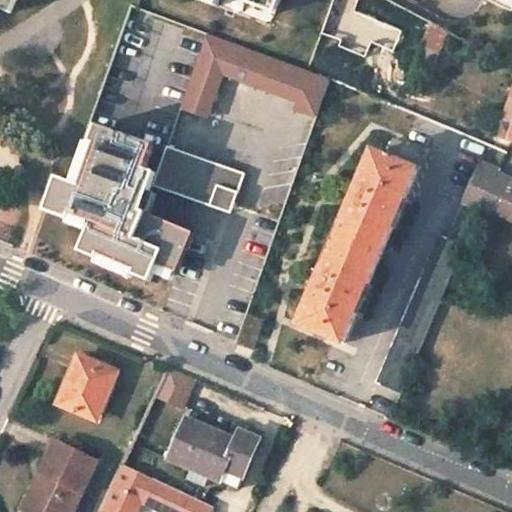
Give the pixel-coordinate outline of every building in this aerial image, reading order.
[(0,0),(0,8),(11,13),(16,0),(0,0)] [(203,0),(269,25),(278,0),(203,0)] [(321,75),(333,40),(340,43),(356,0),(331,0),(307,70),(321,75)] [(511,0),(483,0),(507,11),(511,0)] [(328,81),(207,37),(181,109),(206,118),(221,77),(296,104),(293,112),(314,119),(328,81)] [(131,243),(143,211),(147,199),(157,174),(144,169),(153,146),(130,137),(98,125),(74,186),(58,180),(46,211),(92,228),(131,243)] [(384,156),(416,170),(424,153),(393,139),(384,156)] [(231,213),(245,174),(170,147),(156,186),(231,213)] [(416,170),(384,156),(373,151),(357,188),(353,197),(351,203),(321,274),(315,288),(299,324),(342,343),(416,170)] [(484,207),(511,220),(511,179),(498,173),(501,168),(497,166),(496,169),(482,163),(464,202),(479,209),(483,211),(484,207)] [(357,188),(353,187),(347,201),(351,203),(353,197),(357,188)] [(163,255),(156,272),(176,281),(195,232),(143,211),(131,243),(163,255)] [(131,243),(92,228),(82,255),(153,281),(156,272),(163,255),(131,243)] [(463,247),(437,236),(375,383),(400,394),(463,247)] [(321,274),(317,272),(311,286),(315,288),(321,274)] [(78,355),(58,404),(91,418),(105,385),(112,388),(118,371),(78,355)] [(184,408),(195,381),(168,369),(155,396),(184,408)] [(98,420),(112,388),(105,385),(91,418),(98,420)] [(236,440),(186,420),(169,462),(190,470),(208,478),(237,490),(259,440),(240,432),(236,440)] [(72,511),(97,461),(56,442),(40,475),(46,478),(30,511),(72,511)] [(211,511),(213,509),(122,466),(100,511),(135,511),(140,503),(159,511),(211,511)] [(208,478),(190,470),(186,480),(204,488),(208,478)] [(23,508),(30,511),(46,478),(40,475),(23,508)]
